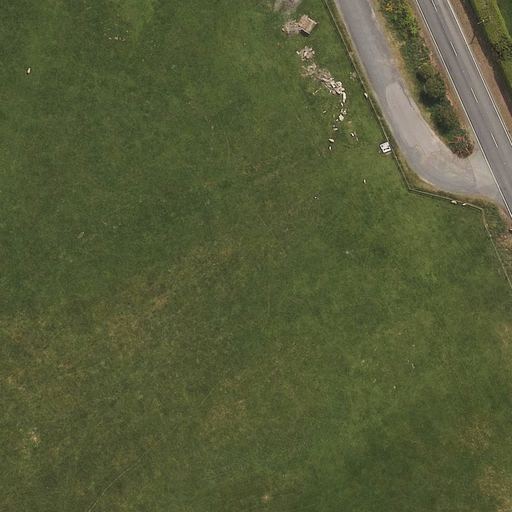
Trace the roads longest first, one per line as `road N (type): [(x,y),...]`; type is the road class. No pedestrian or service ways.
road 1 (unknown): [(511,177),(453,177),(419,158),(347,0)]
road 2 (tertiary): [(511,178),(433,0)]
